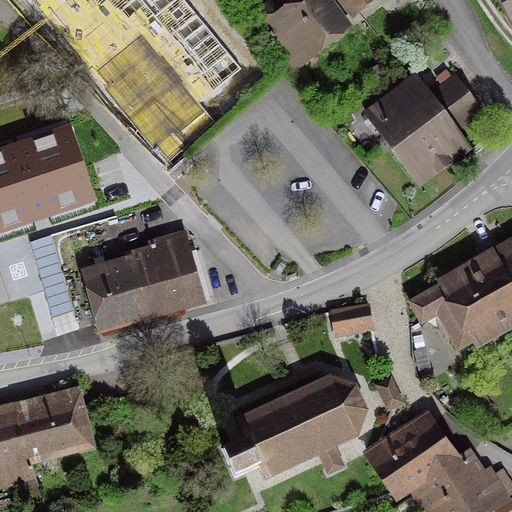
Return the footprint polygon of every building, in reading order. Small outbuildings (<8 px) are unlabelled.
[(168,73),(194,106),(240,68),(184,0),(107,0),(117,11),(114,13),(165,75),(168,73)] [(283,0),(273,0),(254,15),(292,66),(344,26),(324,0),(306,0),(292,11),(283,0)] [(511,0),(500,0),(511,20),(511,0)] [(409,81),(366,113),(416,181),(465,145),(457,131),(482,113),(456,77),(431,95),(425,88),(418,93),(409,81)] [(0,224),(92,193),(73,135),(54,141),(57,151),(40,157),(37,147),(1,159),(5,169),(0,170),(0,224)] [(511,246),(493,257),(511,290),(511,246)] [(99,330),(204,301),(190,250),(85,278),(99,330)] [(471,341),(473,344),(511,321),(511,290),(493,257),(412,303),(420,316),(434,308),(459,349),(471,341)] [(369,305),(330,312),(335,335),(373,327),(369,305)] [(265,478),(357,436),(366,411),(356,386),(328,378),(306,389),(239,421),(247,438),(222,449),(236,480),(260,469),(265,478)] [(88,443),(77,399),(0,418),(0,482),(36,473),(32,457),(88,443)] [(412,490),(459,460),(433,422),(417,432),(371,462),(395,498),(411,488),(412,490)] [(511,482),(504,471),(493,478),(498,485),(488,491),(466,458),(460,462),(459,460),(412,490),(425,511),(483,511),(511,494),(511,482)] [(511,511),(511,501),(495,511),(496,511),(511,511)]
